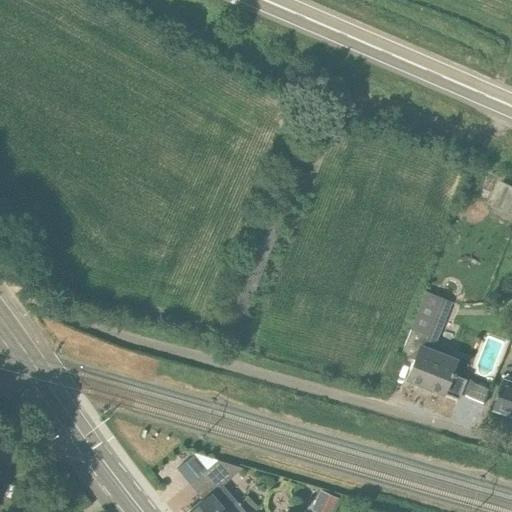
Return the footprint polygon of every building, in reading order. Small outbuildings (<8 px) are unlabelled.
[(243,318),(301,171),(280,162),(261,211),(259,210),(240,259),(243,260),(223,309),(243,318)] [(511,214),(511,187),(502,210),(511,214)] [(429,337),(444,299),(425,292),(400,355),(415,360),(407,379),(441,393),(455,360),(440,353),(439,354),(423,347),(427,336),(429,337)] [(511,361),(508,360),(503,376),(505,377),(494,408),(500,411),(502,414),(508,416),(511,414),(511,361)] [(174,469),(187,484),(204,470),(190,455),(174,469)] [(232,510),(239,505),(247,497),(240,488),(231,496),(220,484),(240,467),(216,459),(204,470),(187,484),(201,500),(187,511),(219,511),(221,510),(217,506),(224,500),(232,510)] [(334,511),(339,500),(321,492),(312,511),(334,511)] [(232,510),(224,500),(217,506),(221,510),(219,511),(244,511),(239,505),(232,510)]
